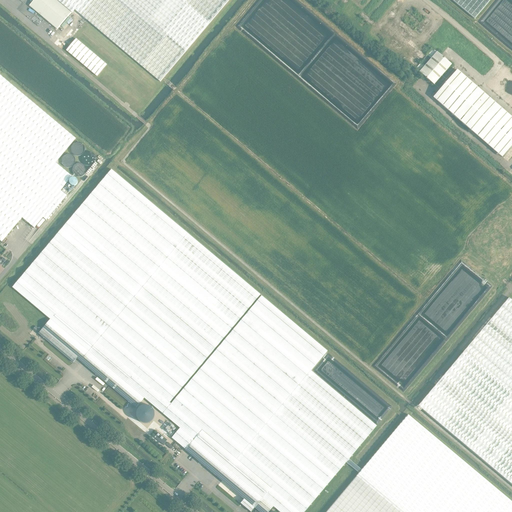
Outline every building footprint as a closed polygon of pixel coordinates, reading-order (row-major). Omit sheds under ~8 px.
[(57,29),(71,12),(56,0),(34,0),(29,6),(57,29)] [(56,0),(71,12),(72,13),(74,10),(160,82),(228,0),(56,0)] [(452,0),(475,19),(490,0),(452,0)] [(66,51),(97,76),(107,64),(76,39),(66,51)] [(431,58),(436,52),(433,49),(427,55),(431,58)] [(436,53),(419,73),(434,86),(451,65),(436,53)] [(419,72),(425,65),(421,62),(415,69),(419,72)] [(433,98),(501,158),(511,145),(511,118),(457,71),(433,98)] [(0,75),(0,240),(2,242),(7,235),(22,218),(26,222),(34,228),(43,218),(46,220),(66,196),(69,193),(63,188),(65,186),(71,190),(71,191),(74,188),(67,182),(72,177),(55,163),(76,139),(9,83),(0,75)] [(81,153),(84,144),(73,142),(71,151),(81,153)] [(89,150),(81,158),(89,166),(97,158),(89,150)] [(81,176),(87,169),(79,161),(72,169),(81,176)] [(144,398),(163,414),(171,404),(170,402),(219,344),(260,294),(111,170),(70,219),(12,288),(50,319),(144,398)] [(454,278),(425,313),(447,331),(449,328),(454,332),(491,285),(486,281),(483,286),(467,273),(469,270),(461,264),(452,276),(454,278)] [(171,438),(185,450),(200,431),(269,490),(254,508),(259,511),(268,511),(273,507),(279,511),(303,511),(376,426),(311,371),(327,351),(262,296),(245,315),(171,404),(163,414),(179,428),(171,438)] [(511,300),(509,298),(436,384),(418,405),(511,484),(511,300)] [(136,408),(144,398),(50,319),(39,333),(73,363),(77,358),(136,408)] [(422,370),(426,361),(424,359),(426,354),(418,342),(419,341),(417,337),(417,338),(412,330),(415,329),(418,333),(419,332),(418,332),(420,328),(422,329),(423,326),(417,324),(418,321),(416,322),(414,321),(414,323),(416,322),(415,323),(404,330),(381,359),(384,360),(382,365),(403,382),(402,385),(398,387),(403,391),(407,389),(422,370)] [(511,511),(511,501),(412,418),(408,415),(326,511),(511,511)] [(169,423),(164,429),(171,434),(176,428),(169,423)] [(200,431),(185,450),(243,499),(240,503),(250,511),(254,508),(269,490),(200,431)] [(154,437),(163,445),(167,440),(158,432),(154,437)]
